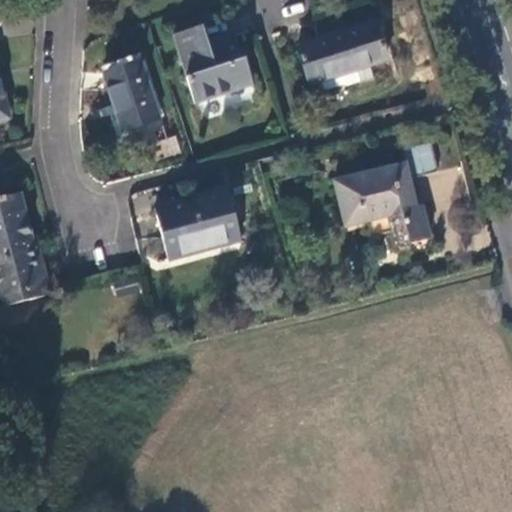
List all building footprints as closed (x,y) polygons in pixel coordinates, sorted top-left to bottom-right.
[(320,82),(369,66),(387,60),(376,23),(299,48),(310,85),(320,82)] [(177,34),(198,105),(255,88),(246,59),(244,60),(235,35),(210,43),(205,25),(177,34)] [(104,74),(121,133),(157,122),(139,63),(104,74)] [(373,79),(369,66),(320,82),(323,93),(341,87),(346,87),(373,79)] [(0,121),(8,119),(0,83),(0,121)] [(401,149),(405,165),(408,180),(438,172),(431,142),(401,149)] [(408,180),(405,165),(334,182),(345,226),(366,221),(369,237),(388,232),(393,248),(430,239),(421,205),(414,206),(408,180)] [(0,197),(0,307),(46,296),(43,282),(46,275),(40,271),(22,192),(0,197)] [(153,210),(165,259),(218,246),(220,251),(241,246),(229,192),(153,210)] [(110,283),(115,299),(135,293),(131,277),(110,283)]
